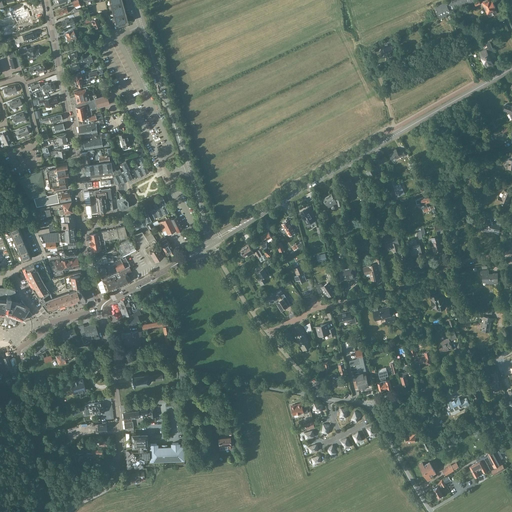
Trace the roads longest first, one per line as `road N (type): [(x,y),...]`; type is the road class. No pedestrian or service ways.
road 1 (tertiary): [(214,230),(239,225),(511,68)]
road 2 (tertiary): [(214,230),(133,0)]
road 3 (residential): [(63,93),(84,256),(99,308)]
road 4 (residential): [(368,405),(438,388),(511,351)]
road 5 (track): [(387,102),(375,100),(353,44),(419,13)]
road 6 (residential): [(180,375),(319,396)]
road 7 (tertiary): [(64,511),(114,476),(116,409)]
road 8 (unclassified): [(430,511),(368,405)]
